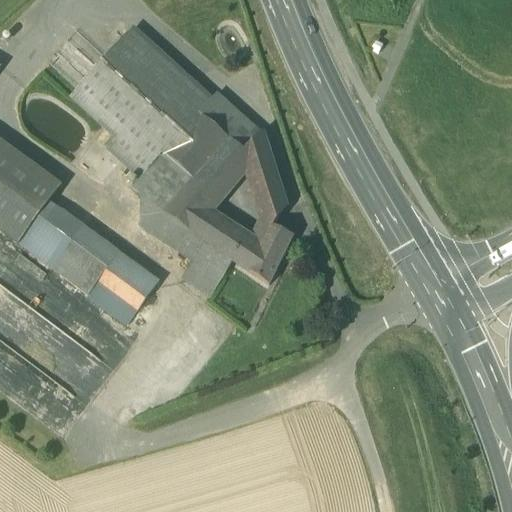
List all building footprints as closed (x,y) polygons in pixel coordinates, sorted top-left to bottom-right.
[(134,32),(72,101),(118,142),(109,152),(140,180),(164,154),(175,141),(211,102),(134,32)] [(375,44),(371,51),(378,55),(382,48),(375,44)] [(211,102),(175,141),(204,170),(217,182),(227,190),(246,166),(242,154),(260,135),(216,96),(211,102)] [(280,197),(261,135),(260,135),(242,154),(246,166),(259,204),(260,204),(280,197)] [(204,170),(175,141),(164,154),(194,181),(218,201),(227,190),(217,182),(204,170)] [(61,188),(0,143),(0,232),(18,246),(61,188)] [(194,181),(164,154),(140,180),(131,190),(153,208),(139,226),(194,262),(222,280),(232,263),(233,263),(247,241),(208,215),(218,201),(194,181)] [(280,197),(260,204),(270,229),(271,227),(273,228),(285,211),(280,197)] [(48,212),(21,248),(88,297),(114,261),(48,212)] [(260,250),(247,241),(233,263),(269,287),(293,238),(273,228),(271,227),(270,229),(260,250)] [(114,261),(88,297),(119,320),(121,317),(129,323),(154,290),(114,261)] [(222,280),(194,262),(183,278),(212,297),(222,280)] [(0,360),(6,346),(16,347),(0,339),(0,324),(10,325),(14,314),(26,319),(27,300),(12,294),(14,276),(9,288),(0,284),(0,360)]
